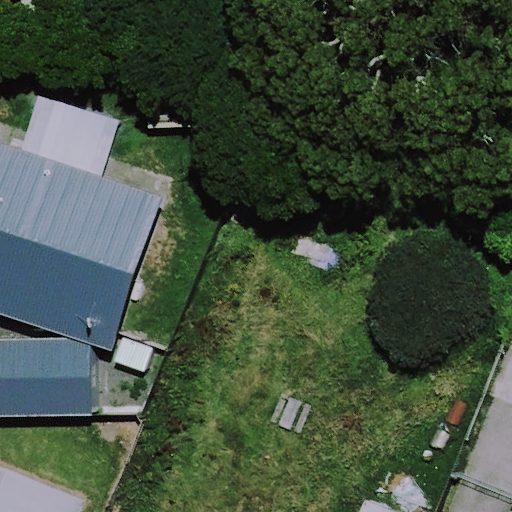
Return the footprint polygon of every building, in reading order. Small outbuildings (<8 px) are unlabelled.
[(0,0),(0,8),(18,0),(0,0)] [(239,129),(238,78),(145,79),(146,130),(239,129)] [(121,124),(47,101),(29,160),(0,150),(0,312),(121,350),(166,206),(102,187),(121,124)] [(511,350),(470,463),(511,479),(511,350)] [(424,511),(435,485),(391,467),(377,503),(366,499),(360,511),(424,511)] [(0,511),(82,511),(85,507),(0,474),(0,511)]
